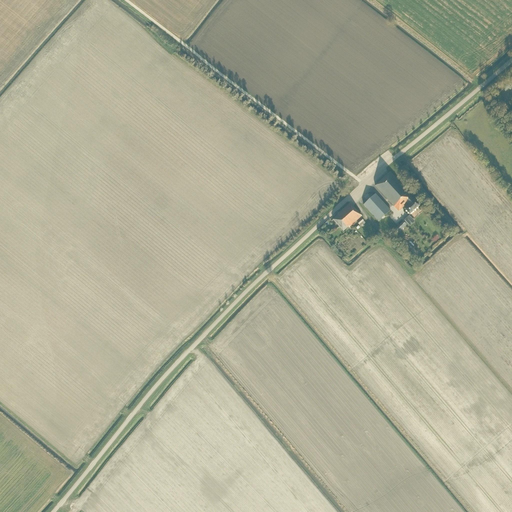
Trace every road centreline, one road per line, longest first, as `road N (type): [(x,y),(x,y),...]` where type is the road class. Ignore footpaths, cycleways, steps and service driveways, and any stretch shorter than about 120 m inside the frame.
road 1 (unclassified): [(53,511),(174,365),(362,184)]
road 2 (unclassified): [(362,184),(124,0)]
road 3 (unclassified): [(362,184),(511,61)]
